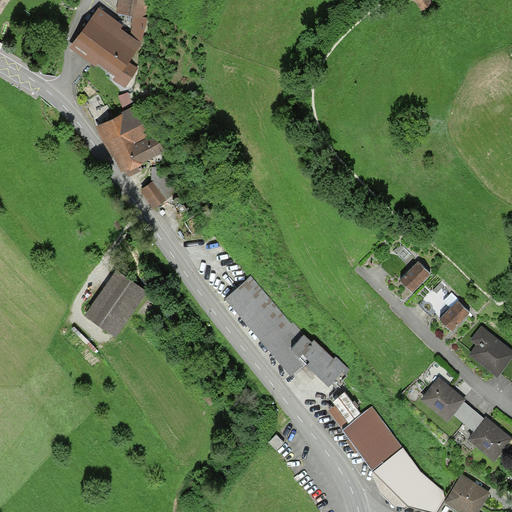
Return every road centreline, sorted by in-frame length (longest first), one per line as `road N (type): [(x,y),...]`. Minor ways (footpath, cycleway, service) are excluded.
road 1 (tertiary): [(359,511),(348,481),(58,99)]
road 2 (track): [(389,0),(319,66),(309,111),(315,127),(338,163),(490,301),(511,300)]
road 3 (residential): [(511,411),(364,267)]
